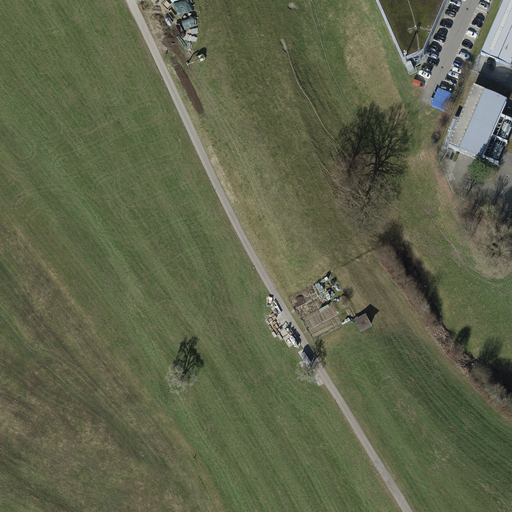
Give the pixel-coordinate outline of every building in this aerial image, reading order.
[(373,0),(402,67),(422,57),(447,0),(373,0)] [(511,0),(503,0),(480,55),(490,59),(508,67),(511,57),(511,0)] [(444,109),(452,94),(441,89),(433,104),(444,109)] [(496,127),(506,104),(473,90),(448,148),(467,157),(481,163),(486,150),(496,127)] [(361,331),(372,325),(367,314),(356,320),(361,331)]
